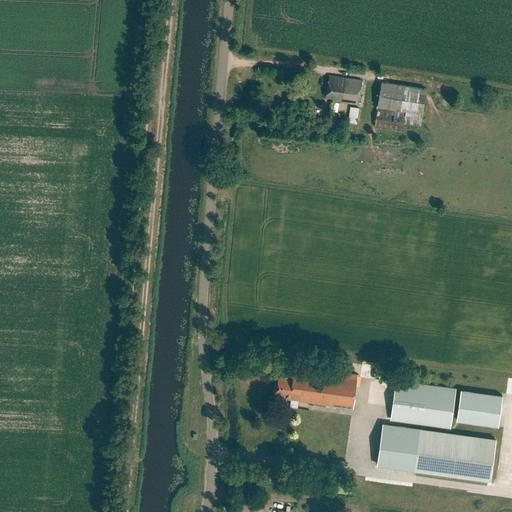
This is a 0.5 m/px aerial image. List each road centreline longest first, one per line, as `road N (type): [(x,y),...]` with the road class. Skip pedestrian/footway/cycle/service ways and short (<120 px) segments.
road 1 (unclassified): [(203,511),(212,441),(202,322),(228,0)]
road 2 (track): [(170,0),(126,511)]
